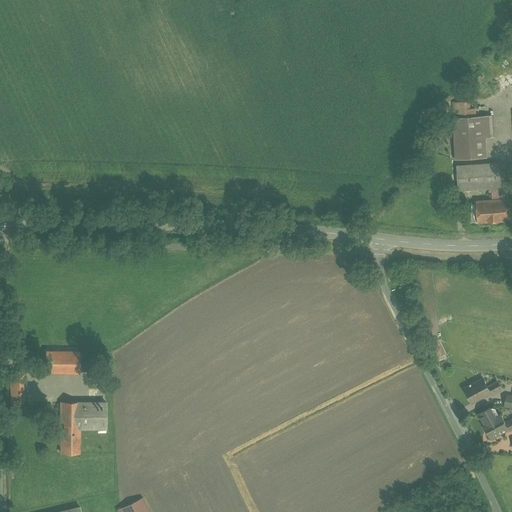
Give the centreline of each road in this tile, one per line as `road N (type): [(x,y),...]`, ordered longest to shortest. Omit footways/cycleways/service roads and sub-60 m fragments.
road 1 (secondary): [(382,239),(0,221)]
road 2 (unclassified): [(382,239),(381,279),(496,511)]
road 3 (secondary): [(511,246),(382,239)]
